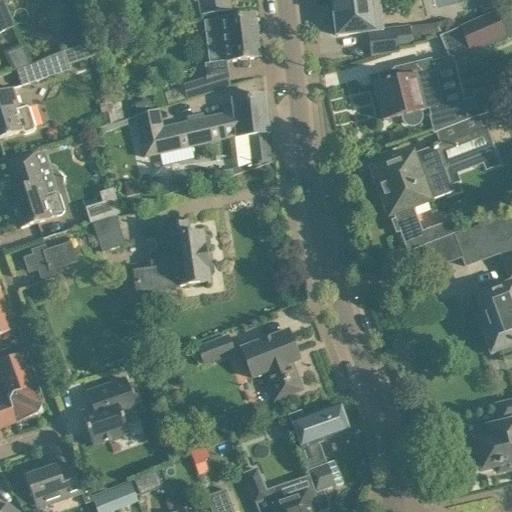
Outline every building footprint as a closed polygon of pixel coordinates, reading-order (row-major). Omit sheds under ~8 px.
[(0,0),(0,32),(14,27),(5,5),(2,0),(0,0)] [(44,0),(51,13),(73,4),(70,0),(44,0)] [(208,0),(208,2),(198,4),(201,18),(231,12),(228,0),(208,0)] [(435,39),(444,34),(454,30),(450,19),(434,25),(409,28),(409,26),(384,30),(379,0),(333,0),(332,0),(336,36),(369,32),(372,55),(397,52),(397,47),(412,45),(435,39)] [(495,12),(454,30),(444,34),(454,58),(505,36),(499,21),(511,16),(507,7),(495,12)] [(254,15),(220,19),(203,22),(209,65),(260,58),(254,15)] [(75,21),(60,27),(67,44),(81,38),(75,21)] [(30,66),(16,71),(21,87),(46,79),(69,71),(67,66),(95,57),(90,42),(63,52),(31,66),(30,66)] [(385,120),(391,119),(403,116),(404,119),(404,120),(405,121),(405,122),(406,123),(407,124),(410,125),(412,126),(413,126),(414,125),(416,124),(418,123),(419,122),(419,121),(420,120),(420,119),(420,117),(419,112),(422,111),(428,110),(430,116),(428,117),(433,134),(505,106),(505,104),(505,101),(503,96),(500,92),(496,89),(492,88),(488,87),(484,88),(480,90),(477,92),(474,95),(473,99),(442,106),(430,60),(394,69),(394,71),(381,74),(383,82),(376,84),(385,120)] [(213,77),(183,86),(188,101),(218,91),(213,77)] [(25,106),(23,107),(19,108),(13,88),(0,92),(0,139),(21,132),(25,134),(33,132),(35,128),(29,108),(25,106)] [(159,110),(135,117),(139,135),(144,158),(232,137),(232,138),(249,136),(252,164),(252,166),(255,165),(272,163),(264,96),(244,98),(232,101),(232,109),(224,111),(225,115),(195,122),(194,117),(187,119),(188,123),(164,129),(159,110)] [(124,121),(121,106),(107,109),(111,125),(124,121)] [(393,215),(413,207),(453,192),(445,170),(495,152),(486,127),(372,170),(389,216),(393,215)] [(10,213),(15,211),(20,229),(65,215),(58,192),(46,195),(33,154),(8,163),(16,189),(3,193),(9,209),(10,213)] [(232,172),(222,172),(223,180),(256,169),(255,165),(252,166),(252,164),(232,170),(232,172)] [(132,183),(123,185),(127,198),(139,195),(137,186),(132,183)] [(102,203),(85,208),(90,224),(121,214),(113,189),(100,194),(102,203)] [(413,207),(393,215),(407,252),(426,245),(457,233),(452,221),(422,232),(413,207)] [(500,252),(505,266),(511,263),(511,213),(453,236),(464,266),(500,252)] [(158,228),(161,246),(164,263),(150,265),(151,272),(136,274),(138,293),(189,286),(210,283),(209,279),(213,274),(212,267),(207,264),(205,252),(209,247),(208,240),(203,236),(202,233),(188,235),(186,223),(158,228)] [(97,238),(102,253),(125,246),(120,230),(97,238)] [(26,260),(31,276),(40,273),(42,278),(53,275),(51,270),(75,262),(69,245),(45,252),(44,248),(33,252),(35,256),(26,260)] [(511,263),(505,266),(511,283),(476,297),(484,320),(479,322),(490,353),(499,350),(503,360),(511,356),(511,263)] [(1,295),(0,295),(0,334),(13,330),(1,295)] [(288,331),(268,338),(241,348),(252,378),(263,374),(273,401),(283,398),(302,391),(291,363),(299,360),(288,331)] [(197,349),(203,365),(233,353),(227,337),(197,349)] [(0,376),(2,382),(0,382),(0,398),(0,400),(7,397),(34,388),(21,353),(0,360),(0,376)] [(128,434),(121,415),(136,410),(126,379),(86,394),(92,410),(81,414),(86,430),(83,434),(86,443),(91,443),(92,446),(128,434)] [(43,414),(34,388),(7,397),(16,423),(43,414)] [(0,428),(16,423),(7,397),(0,400),(0,398),(0,428)] [(501,425),(485,428),(482,429),(483,434),(474,436),(478,452),(475,455),(477,464),(481,466),(482,469),(497,465),(498,471),(511,467),(511,401),(497,405),(501,425)] [(307,472),(308,476),(314,494),(342,484),(334,461),(326,464),(318,441),(348,430),(339,406),(310,416),(308,416),(307,416),(306,415),(304,414),(303,413),(302,412),(301,410),(288,415),(291,425),(293,425),(300,447),(298,448),(307,472)] [(192,464),(198,479),(207,476),(202,461),(192,464)] [(25,476),(31,495),(37,510),(82,495),(71,464),(58,469),(56,465),(25,476)] [(155,470),(134,480),(140,494),(162,484),(155,470)] [(243,476),(255,504),(268,498),(256,470),(243,476)] [(320,511),(314,494),(308,476),(307,477),(312,492),(274,506),(276,511),(320,511)] [(104,490),(99,478),(89,481),(93,494),(104,490)] [(92,497),(97,511),(106,511),(135,500),(128,483),(92,497)] [(206,497),(212,511),(231,504),(226,490),(206,497)] [(194,511),(190,500),(174,505),(176,511),(194,511)]
